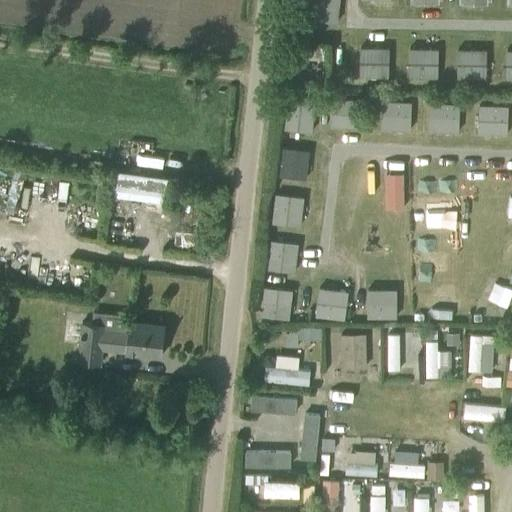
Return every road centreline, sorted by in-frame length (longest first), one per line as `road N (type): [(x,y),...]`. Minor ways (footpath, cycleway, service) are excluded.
road 1 (unclassified): [(210,511),(264,0)]
road 2 (unknown): [(0,41),(256,78)]
